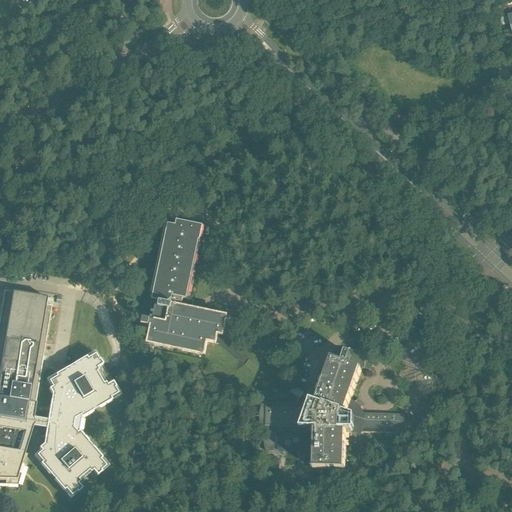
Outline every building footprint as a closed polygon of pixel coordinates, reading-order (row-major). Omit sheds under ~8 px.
[(143,320),(142,324),(146,325),(149,326),(150,324),(152,325),(151,331),(148,343),(149,343),(149,342),(152,342),(155,343),(155,346),(170,349),(171,346),(177,347),(176,349),(177,349),(177,347),(183,349),(183,351),(198,355),(199,352),(205,353),(204,355),(205,355),(208,342),(219,345),(222,340),(223,336),(227,318),(226,318),(226,320),(220,318),(221,316),(205,312),(205,315),(199,314),(199,312),(198,312),(198,314),(185,311),(186,308),(185,308),(184,310),(181,309),(183,299),(188,300),(188,299),(185,299),(187,292),(189,293),(191,284),(188,284),(190,277),(192,278),(194,269),(191,269),(193,262),(195,263),(197,254),(195,254),(196,247),(199,248),(201,235),(203,227),(187,224),(186,229),(167,225),(160,263),(159,263),(153,293),(152,300),(148,299),(143,320)] [(66,490),(71,496),(77,492),(79,494),(83,491),(82,489),(78,484),(80,482),(78,480),(79,480),(89,471),(90,473),(91,472),(92,471),(97,476),(102,472),(101,471),(106,467),(100,460),(102,458),(92,447),(79,431),(77,433),(73,429),(73,428),(74,420),(80,416),(81,418),(112,400),(111,399),(110,398),(118,394),(115,388),(116,387),(114,385),(112,382),(107,385),(106,384),(105,383),(103,384),(96,373),(98,371),(97,369),(102,365),(99,360),(98,360),(96,357),(95,355),(87,359),(86,357),(77,362),(55,375),(56,376),(56,377),(54,379),(49,382),(50,384),(52,387),(52,388),(49,389),(50,391),(52,394),(48,421),(33,418),(38,386),(38,385),(39,381),(39,379),(40,378),(49,320),(51,311),(51,306),(53,300),(31,296),(6,292),(5,299),(0,327),(0,355),(2,356),(0,366),(0,479),(16,481),(33,427),(46,429),(45,436),(43,445),(42,446),(39,449),(42,451),(39,453),(37,456),(42,463),(41,464),(48,473),(64,491),(65,490),(66,490)] [(222,340),(219,345),(239,360),(246,365),(260,377),(265,381),(288,398),(291,400),(291,403),(290,403),(289,403),(287,401),(286,402),(284,403),(282,403),(281,403),(279,402),(278,401),(275,403),(268,403),(262,403),(259,416),(266,452),(274,452),(275,445),(276,442),(277,436),(275,436),(276,432),(277,430),(305,431),(305,430),(314,430),(313,469),(344,470),(345,432),(350,432),(354,432),(354,431),(360,434),(361,432),(399,433),(402,434),(405,431),(406,430),(408,428),(415,420),(414,419),(408,413),(407,414),(401,420),(400,418),(398,417),(398,415),(399,415),(388,414),(361,413),(359,410),(361,408),(363,407),(359,404),(357,401),(356,401),(355,404),(353,405),(352,405),(350,404),(349,404),(348,403),(361,370),(360,369),(361,368),(361,367),(364,367),(364,368),(365,368),(365,353),(365,350),(361,350),(359,350),(341,350),(336,349),(335,357),(335,359),(334,360),(331,359),(328,368),(318,395),(298,400),(298,399),(287,390),(272,379),(264,372),(249,361),(237,352),(222,340)] [(299,399),(304,393),(295,386),(290,392),(299,399)] [(433,421),(442,412),(427,399),(419,407),(433,421)]
